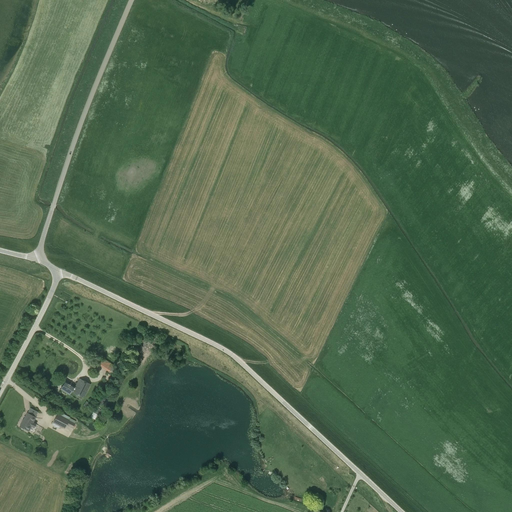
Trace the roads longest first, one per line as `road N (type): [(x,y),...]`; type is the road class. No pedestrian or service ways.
road 1 (unclassified): [(401,511),(223,348),(56,273)]
road 2 (unclassified): [(42,260),(84,111),(131,0)]
road 3 (unclassified): [(0,392),(56,273)]
